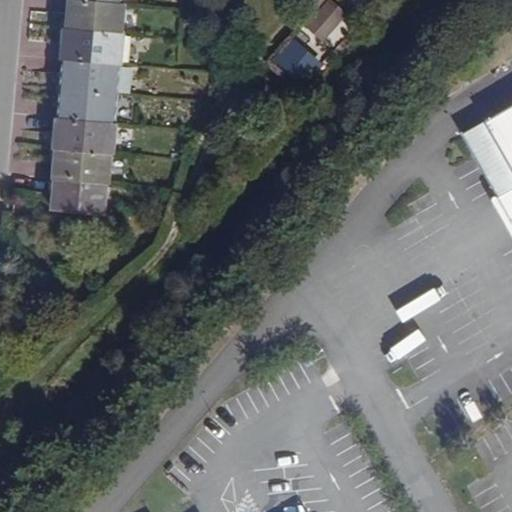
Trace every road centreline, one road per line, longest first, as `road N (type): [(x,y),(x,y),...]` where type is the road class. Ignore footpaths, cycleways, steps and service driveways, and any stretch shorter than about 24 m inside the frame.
road 1 (unclassified): [(437,511),(304,282)]
road 2 (residential): [(12,0),(0,136)]
